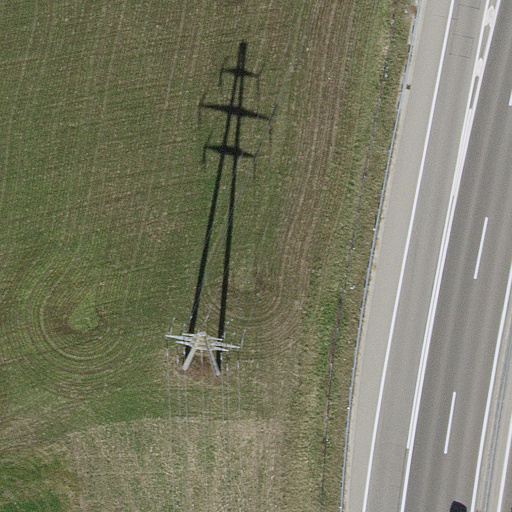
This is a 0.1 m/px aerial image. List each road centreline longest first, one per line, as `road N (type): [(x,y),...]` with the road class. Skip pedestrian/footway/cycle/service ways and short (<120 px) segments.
road 1 (trunk): [(475,0),(436,306),(420,511)]
road 2 (trunk): [(511,115),(440,511)]
